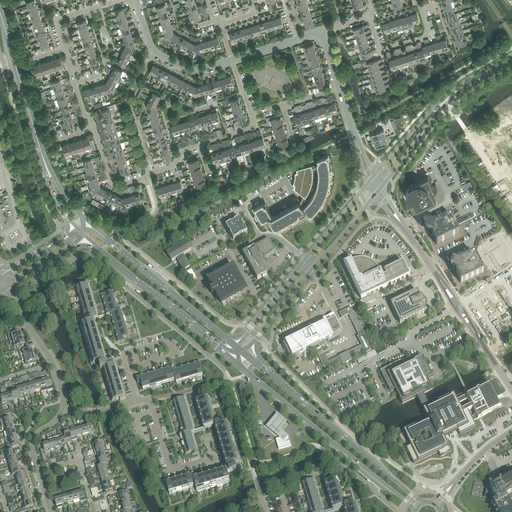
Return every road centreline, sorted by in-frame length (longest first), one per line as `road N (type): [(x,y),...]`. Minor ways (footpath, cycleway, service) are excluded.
road 1 (tertiary): [(233,359),(415,509)]
road 2 (tertiary): [(421,503),(260,367)]
road 3 (tertiary): [(83,234),(233,359)]
road 4 (tertiary): [(235,346),(89,224)]
road 5 (tertiary): [(43,160),(0,12)]
road 6 (residential): [(231,60),(192,71),(156,53),(135,0)]
road 7 (tertiary): [(381,187),(469,81)]
road 8 (tertiary): [(469,81),(437,103),(374,175)]
road 9 (residential): [(136,401),(148,398),(170,470),(211,458)]
road 10 (residential): [(369,16),(382,49),(424,36),(413,0)]
